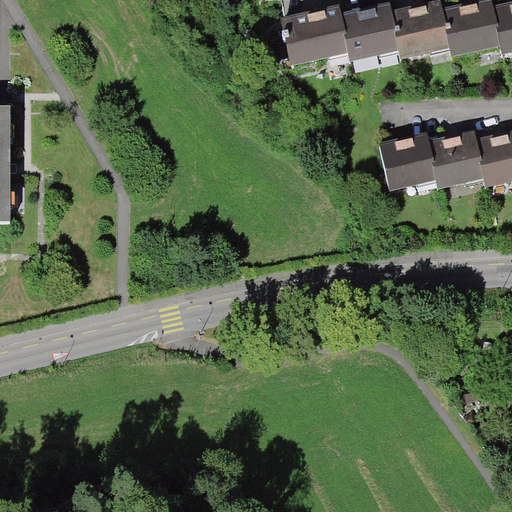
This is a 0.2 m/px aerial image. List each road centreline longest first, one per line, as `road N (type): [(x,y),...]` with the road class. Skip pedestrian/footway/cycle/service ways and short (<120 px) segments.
road 1 (residential): [(0,359),(254,298),(511,271)]
road 2 (residential): [(388,111),(511,106)]
